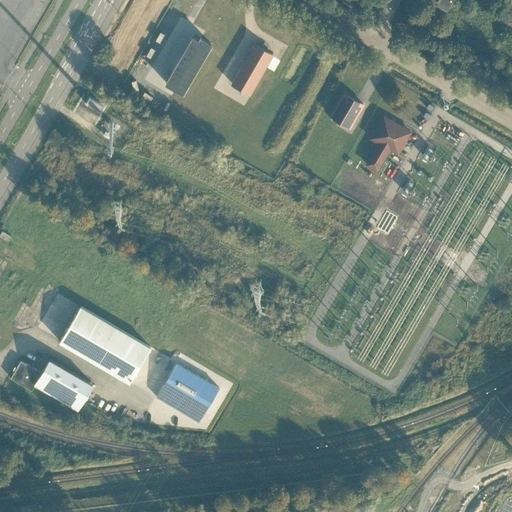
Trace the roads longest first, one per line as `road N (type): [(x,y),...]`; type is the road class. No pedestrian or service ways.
road 1 (residential): [(511,120),(304,0)]
road 2 (secondary): [(0,186),(105,0)]
road 3 (secondary): [(80,0),(0,136)]
